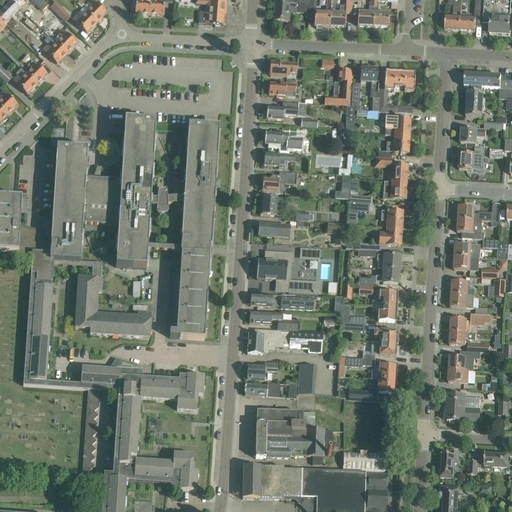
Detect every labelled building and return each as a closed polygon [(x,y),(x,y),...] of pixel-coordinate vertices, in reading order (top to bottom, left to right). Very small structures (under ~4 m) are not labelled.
[(10,0),(2,9),(0,10),(0,20),(2,22),(4,24),(20,8),(20,7),(12,0),(10,0)] [(12,0),(20,7),(26,0),(31,0),(41,9),(46,4),(41,0),(12,0)] [(87,14),(97,24),(107,14),(93,0),(87,5),(91,9),(87,14)] [(135,15),(149,16),(150,2),(143,1),(143,0),(132,0),(132,8),(135,8),(135,15)] [(157,0),(157,2),(150,2),(149,16),(164,16),(164,0),(157,0)] [(195,0),(196,6),(205,6),(205,7),(205,13),(204,25),(222,26),(223,15),(226,15),(226,9),(226,7),(226,0),(195,0)] [(309,6),(309,0),(287,0),(287,4),(275,4),(274,22),(275,22),(275,25),(281,25),(281,23),(287,23),(288,13),(295,14),(296,5),(309,6)] [(374,0),(374,2),(373,28),(388,28),(389,15),(378,14),(378,3),(382,3),(382,0),(374,0)] [(460,32),(461,15),(461,0),(446,0),(446,5),(451,5),(450,18),(445,18),(445,31),(460,32)] [(476,18),(483,18),(484,0),(477,0),(476,18)] [(484,0),(483,18),(483,25),(490,25),(490,34),(509,35),(510,26),(511,2),(484,0)] [(321,30),(321,28),(330,28),(331,2),(326,2),(326,8),(326,14),(315,14),(314,14),(314,27),(316,27),(316,30),(321,30)] [(334,2),(331,2),(330,28),(345,28),(346,15),(352,16),(352,3),(340,2),(339,11),(334,10),(334,2)] [(357,27),(373,28),(374,2),(370,2),(369,14),(358,14),(357,27)] [(56,3),(50,9),(65,23),(70,18),(56,3)] [(97,24),(87,14),(82,19),(78,16),(72,21),(87,35),(97,24)] [(461,15),(460,32),(475,33),(475,23),(476,20),(471,20),(471,15),(468,15),(461,15)] [(62,40),(57,45),(67,55),(77,45),(63,31),(58,36),(62,40)] [(44,43),(39,48),(43,52),(47,55),(50,58),(57,65),(61,60),(64,62),(69,57),(67,55),(57,45),(56,46),(48,38),(44,43)] [(27,75),(37,85),(47,75),(33,61),(28,67),(32,71),(27,75)] [(287,74),(297,74),(297,65),(271,63),(270,77),(280,78),(287,78),(287,74)] [(0,67),(0,78),(7,85),(12,79),(0,67)] [(27,96),(37,85),(27,75),(21,69),(16,75),(18,77),(13,82),(27,96)] [(372,113),(378,113),(379,92),(378,92),(379,83),(376,83),(377,71),(361,70),(360,82),(371,82),(370,98),(372,99),(372,113)] [(350,84),(350,82),(351,72),(339,71),(338,83),(342,84),(350,84)] [(380,92),(379,92),(378,113),(379,113),(392,114),(393,106),(387,106),(387,91),(393,91),(393,93),(399,93),(399,88),(400,74),(385,73),(385,83),(384,91),(380,91),(380,92)] [(414,74),(400,74),(399,88),(404,89),(404,92),(414,92),(414,74)] [(470,88),(470,93),(484,94),(484,89),(499,90),(499,101),(507,101),(511,101),(511,78),(465,75),(464,88),(470,88)] [(286,86),(286,84),(277,84),(277,85),(269,85),(269,97),(276,97),(276,99),(285,99),(286,93),(295,94),(295,86),(286,86)] [(342,84),(341,99),(350,99),(351,84),(350,84),(342,84)] [(355,108),(355,112),(363,112),(363,108),(359,108),(360,85),(353,85),(351,107),(355,108)] [(0,108),(7,116),(17,106),(3,92),(0,95),(0,108)] [(466,117),(466,118),(475,118),(482,119),(482,118),(483,106),(483,94),(484,94),(470,93),(467,93),(468,93),(466,117)] [(350,99),(341,99),(324,98),(324,106),(348,107),(350,107),(350,99)] [(283,117),(297,118),(298,105),(283,104),(282,109),(268,108),(268,113),(266,113),(266,118),(267,119),(267,120),(283,121),(283,117)] [(386,121),(385,136),(393,137),(409,137),(410,121),(404,121),(396,120),(388,120),(386,119),(386,121)] [(317,129),(317,122),(302,121),(301,128),(317,129)] [(121,183),(118,228),(115,268),(146,270),(150,208),(157,207),(157,212),(157,213),(159,214),(166,213),(167,213),(167,212),(168,211),(168,210),(168,207),(183,205),(180,254),(181,254),(180,271),(174,270),(169,339),(204,341),(205,330),(202,330),(202,324),(205,324),(206,314),(203,314),(203,308),(206,309),(207,296),(204,296),(204,290),(208,290),(208,280),(205,280),(205,274),(209,275),(209,263),(206,263),(206,258),(210,258),(210,249),(211,249),(215,194),(214,194),(207,192),(208,184),(215,182),(216,182),(219,128),(188,126),(188,133),(184,198),(167,199),(167,194),(166,193),(166,192),(165,192),(164,192),(159,193),(158,194),(157,195),(157,200),(151,200),(155,124),(124,122),(121,183)] [(66,137),(66,128),(53,128),(53,137),(66,137)] [(473,132),(473,129),(468,129),(468,131),(461,131),(460,145),(476,146),(476,139),(485,140),(486,132),(473,132)] [(351,130),(347,130),(336,130),(336,132),(332,132),(331,142),(338,142),(338,146),(340,146),(340,148),(351,148),(351,130)] [(266,133),(266,136),(264,135),(264,140),(266,140),(265,145),(286,147),(286,151),(300,152),(301,152),(302,140),(288,138),(288,135),(266,133)] [(409,137),(393,137),(392,143),(394,143),(394,144),(387,144),(386,153),(378,153),(378,159),(391,160),(392,153),(394,154),(400,155),(400,156),(402,156),(402,155),(408,155),(409,137)] [(83,226),(118,228),(121,183),(105,182),(105,180),(105,179),(104,178),(103,178),(103,177),(96,178),(95,178),(95,181),(85,180),(87,150),(56,148),(50,244),(34,243),(34,240),(35,240),(36,239),(37,238),(37,235),(37,234),(37,233),(36,233),(36,232),(30,231),(29,231),(28,232),(27,233),(27,234),(19,233),(22,200),(0,198),(0,252),(24,254),(24,260),(31,262),(31,265),(53,266),(92,268),(92,279),(100,280),(101,264),(80,263),(83,226)] [(484,172),(485,150),(476,150),(476,156),(467,156),(460,155),(459,171),(484,172)] [(490,151),(490,159),(492,159),(502,160),(503,152),(490,151)] [(265,155),(264,166),(274,167),(279,168),(279,169),(285,169),(287,168),(287,163),(300,164),(300,157),(279,156),(270,155),(265,155)] [(391,160),(378,159),(375,159),(374,169),(391,170),(391,160)] [(390,183),(406,184),(407,167),(397,167),(393,166),(393,172),(391,171),(390,183)] [(287,175),(279,174),(279,178),(272,177),(272,180),(263,180),(262,192),(272,193),(284,193),(284,186),(286,186),(296,186),(297,176),(287,175)] [(406,184),(390,183),(389,190),(392,190),(391,201),(405,201),(406,184)] [(350,204),(354,204),(370,205),(372,205),(373,198),(350,197),(350,204)] [(286,201),(272,199),(262,198),(260,216),(277,217),(278,207),(286,208),(286,201)] [(350,204),(348,215),(357,216),(357,213),(369,214),(370,205),(354,204),(350,204)] [(458,221),(482,222),(491,223),(500,223),(500,216),(501,206),(493,205),(492,214),(479,213),(479,216),(474,215),(475,209),(459,208),(458,221)] [(381,212),(381,222),(386,222),(385,229),(401,230),(402,213),(392,213),(381,212)] [(309,215),(309,214),(296,213),(295,222),(308,223),(313,223),(313,215),(309,215)] [(473,235),(472,240),(484,241),(484,235),(481,235),(482,222),(458,221),(457,234),(473,235)] [(327,225),(327,235),(345,236),(346,226),(327,225)] [(290,229),(261,226),(260,226),(259,237),(269,238),(289,240),(290,229)] [(400,247),(401,230),(385,229),(385,236),(382,236),(381,246),(386,247),(400,247)] [(335,247),(335,236),(325,236),(325,247),(335,247)] [(486,241),(485,250),(497,251),(497,253),(508,254),(508,246),(498,242),(487,242),(486,241)] [(455,246),(454,258),(479,260),(479,248),(480,247),(475,247),(471,247),(472,247),(465,246),(455,246)] [(300,250),(300,258),(319,259),(320,251),(300,250)] [(257,271),(256,280),(276,282),(286,282),(287,264),(291,264),(293,264),(294,254),(265,253),(264,262),(257,262),(257,267),(257,271)] [(378,269),(399,271),(399,257),(376,256),(376,262),(378,262),(378,269)] [(478,273),(479,260),(454,258),(454,271),(478,273)] [(53,266),(31,265),(30,286),(51,288),(52,283),(53,266)] [(398,285),(399,271),(378,269),(377,270),(383,271),(383,277),(375,277),(372,277),(372,280),(359,279),(358,287),(374,288),(375,283),(398,285)] [(498,280),(500,280),(500,272),(498,272),(498,271),(482,271),(482,280),(498,280)] [(102,280),(101,280),(100,280),(92,279),(78,279),(75,330),(90,330),(90,335),(149,339),(151,315),(147,315),(148,307),(133,306),(132,317),(97,315),(98,294),(101,294),(102,280)] [(288,294),(317,296),(318,283),(290,282),(289,282),(288,294)] [(451,296),(474,297),(474,291),(468,290),(469,284),(452,283),(451,296)] [(52,288),(51,288),(30,286),(23,387),(88,391),(86,420),(94,413),(99,409),(100,392),(104,393),(118,394),(112,476),(126,478),(126,482),(171,486),(171,490),(179,490),(179,491),(196,492),(197,472),(192,472),(193,456),(173,455),(173,464),(136,461),(140,399),(177,402),(176,411),(196,413),(197,397),(203,397),(204,377),(187,376),(187,377),(179,376),(179,380),(135,377),(136,370),(137,370),(135,370),(117,368),(117,369),(117,371),(105,370),(82,369),(80,385),(46,383),(52,288)] [(359,288),(358,295),(372,296),(373,289),(359,288)] [(381,308),(396,309),(397,294),(379,293),(374,293),(373,302),(381,303),(381,308)] [(313,311),(313,299),(251,295),(250,307),(272,308),(272,304),(281,304),(281,309),(313,311)] [(473,310),(474,297),(451,296),(450,309),(460,309),(473,310)] [(396,309),(381,308),(381,313),(378,313),(377,322),(395,323),(396,309)] [(282,315),(260,313),(250,313),(249,325),(271,326),(272,322),(278,322),(277,332),(297,333),(298,323),(282,322),(282,315)] [(488,317),(476,316),(471,316),(470,323),(467,323),(467,322),(461,321),(451,321),(450,334),(470,335),(471,327),(485,328),(485,325),(490,325),(490,317),(488,317)] [(324,326),(338,326),(339,318),(324,317),(324,326)] [(275,349),(308,352),(308,354),(320,355),(321,342),(327,343),(327,336),(321,336),(321,335),(310,334),(254,331),(254,336),(248,335),(247,355),(257,355),(262,356),(262,355),(268,356),(268,353),(274,353),(275,349)] [(380,338),(379,344),(396,345),(397,333),(380,331),(380,332),(374,332),(373,338),(380,338)] [(470,335),(450,334),(449,346),(459,347),(465,347),(466,341),(475,342),(476,335),(470,335)] [(396,345),(379,344),(379,350),(373,350),(372,355),(379,356),(378,356),(395,357),(396,345)] [(467,353),(469,353),(480,354),(489,355),(490,347),(468,346),(467,353)] [(480,354),(469,353),(468,360),(466,360),(466,359),(460,359),(450,358),(449,371),(473,372),(473,366),(471,366),(471,360),(479,361),(480,354)] [(345,360),(339,359),(339,363),(340,363),(339,371),(344,371),(344,368),(362,369),(363,360),(345,360)] [(299,365),(298,382),(297,387),(298,387),(297,396),(314,397),(316,367),(299,365)] [(257,382),(267,382),(268,374),(272,374),(277,375),(277,366),(264,366),(264,368),(247,367),(247,381),(257,382)] [(380,376),(380,381),(396,382),(397,367),(378,366),(378,375),(380,376)] [(473,372),(449,371),(448,384),(468,385),(469,373),(473,373),(473,372)] [(396,382),(380,381),(380,386),(377,386),(376,395),(395,396),(396,382)] [(280,386),(277,386),(267,385),(267,387),(245,385),(245,397),(255,397),(279,399),(280,386)] [(297,387),(289,387),(288,400),(296,401),(297,387)] [(348,401),(348,403),(372,405),(373,394),(349,393),(349,394),(348,401)] [(465,398),(458,398),(448,397),(447,422),(463,423),(463,422),(479,423),(480,411),(479,411),(480,400),(465,399),(465,398)] [(506,416),(507,409),(509,409),(509,407),(511,406),(511,404),(508,405),(508,404),(500,403),(499,416),(506,416)] [(325,438),(332,438),(336,438),(337,434),(332,434),(332,432),(325,431),(325,432),(323,432),(323,431),(313,431),(314,414),(257,412),(256,436),(325,438)] [(98,417),(94,413),(86,420),(85,428),(93,421),(98,417)] [(97,426),(93,421),(85,428),(85,437),(93,429),(97,426)] [(84,445),(92,438),(97,434),(93,429),(85,437),(84,445)] [(321,466),(322,458),(323,458),(323,450),(324,450),(324,451),(331,451),(332,438),(325,438),(256,436),(255,459),(289,460),(289,457),(312,457),(312,466),(321,466)] [(96,442),(92,438),(84,445),(83,454),(92,446),(96,442)] [(83,462),(91,455),(96,451),(92,446),(83,454),(83,462)] [(452,480),(454,465),(457,465),(458,452),(450,451),(450,456),(442,456),(441,472),(439,471),(438,477),(440,477),(440,479),(447,480),(447,484),(453,485),(454,480),(452,480)] [(387,473),(388,454),(343,453),(342,472),(387,473)] [(95,459),(91,455),(83,462),(82,471),(91,463),(95,459)] [(507,470),(507,466),(508,456),(485,455),(484,464),(477,464),(477,463),(468,463),(467,475),(477,476),(478,468),(485,468),(485,470),(492,471),(492,469),(507,470)] [(82,479),(90,472),(94,468),(91,463),(82,471),(82,479)] [(385,511),(387,476),(365,475),(365,474),(284,472),(284,469),(261,469),(261,468),(243,468),(242,500),(252,500),(283,501),(283,498),(301,498),(300,505),(306,511),(385,511)] [(94,476),(90,472),(82,479),(81,488),(89,480),(94,476)] [(123,511),(126,482),(126,478),(112,476),(104,476),(101,511),(123,511)] [(89,480),(81,488),(81,490),(93,490),(93,485),(89,480)] [(443,495),(443,511),(456,511),(458,488),(450,488),(440,487),(439,497),(440,497),(440,495),(443,495)] [(491,498),(491,490),(478,489),(477,497),(491,498)]
